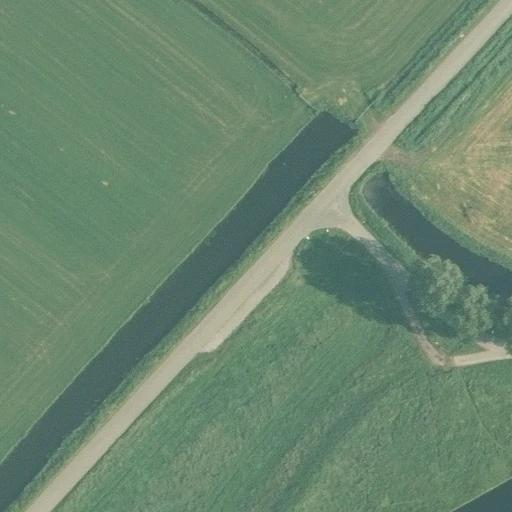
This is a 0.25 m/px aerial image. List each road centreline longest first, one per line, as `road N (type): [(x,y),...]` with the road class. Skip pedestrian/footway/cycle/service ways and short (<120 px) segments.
road 1 (unclassified): [(34,511),(324,193)]
road 2 (unclassified): [(324,193),(502,0)]
road 3 (unclassified): [(324,193),(443,308),(511,343)]
road 4 (track): [(397,266),(395,287),(432,352),(451,357),(509,343)]
